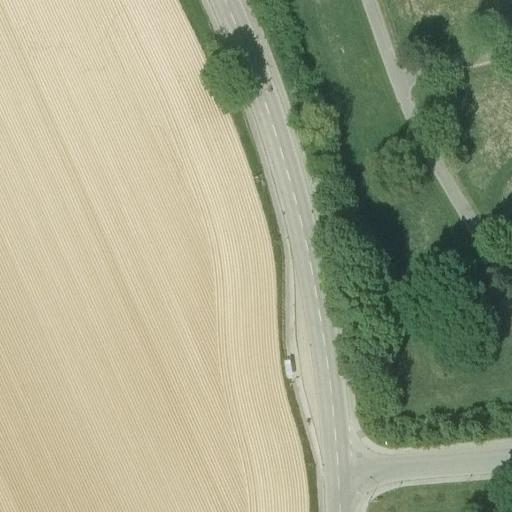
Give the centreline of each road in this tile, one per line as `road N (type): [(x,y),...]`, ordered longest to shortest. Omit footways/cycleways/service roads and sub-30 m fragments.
road 1 (tertiary): [(227,0),(266,98),(303,232),(322,318),(339,476)]
road 2 (unclassified): [(339,476),(511,461)]
